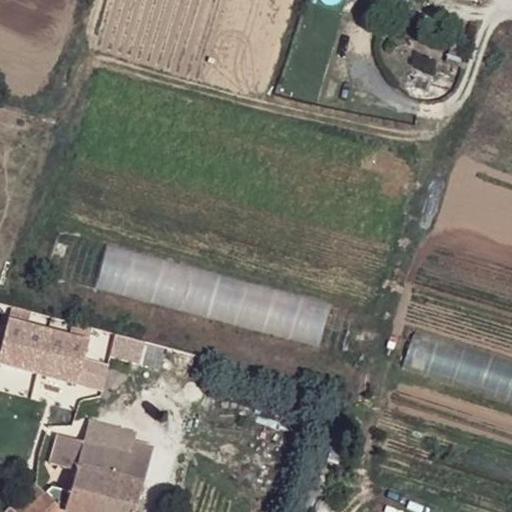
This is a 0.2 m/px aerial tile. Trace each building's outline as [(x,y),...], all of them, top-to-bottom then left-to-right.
[(345,344),(353,303),(52,240),(43,280),(345,344)] [(93,347),(14,324),(2,365),(82,387),(93,347)] [(86,443),(61,434),(52,464),(77,472),(82,469),(86,443)] [(153,461),(86,443),(82,469),(146,488),(153,461)] [(139,511),(146,488),(82,469),(77,472),(69,497),(66,511),(139,511)] [(66,511),(69,497),(56,489),(28,511),(66,511)]
